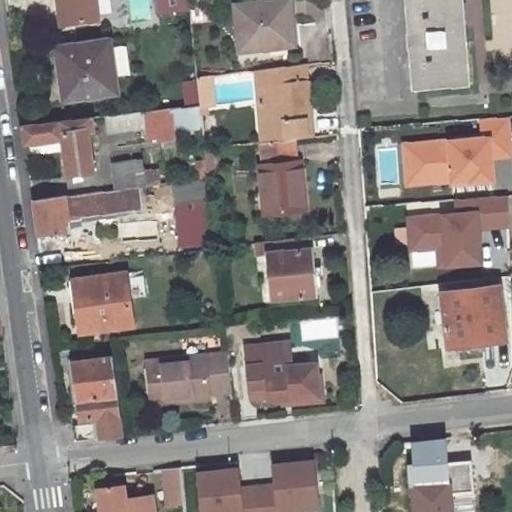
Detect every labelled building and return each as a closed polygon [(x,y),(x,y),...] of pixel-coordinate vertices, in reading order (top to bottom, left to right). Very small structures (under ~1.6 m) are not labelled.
[(60,0),(64,21),(101,15),(98,0),(60,0)] [(291,0),(236,0),(242,48),(296,43),(291,0)] [(460,0),(403,0),(411,87),(468,81),(460,0)] [(191,3),(193,22),(204,21),(201,2),(191,3)] [(61,67),(69,117),(83,115),(101,113),(123,111),(117,75),(131,73),(126,44),(111,46),(110,38),(64,44),(67,66),(61,67)] [(67,66),(64,44),(58,45),(61,67),(67,66)] [(311,103),(308,60),(292,62),(281,63),(287,135),(308,133),(305,105),(311,103)] [(210,83),(209,71),(197,72),(199,84),(210,83)] [(188,104),(200,102),(200,93),(187,95),(188,104)] [(173,126),(202,122),(200,102),(188,104),(170,106),(173,126)] [(123,111),(101,113),(103,129),(145,125),(148,140),(175,137),(173,126),(170,106),(123,111)] [(31,152),(65,148),(69,173),(92,170),(83,115),(69,117),(23,122),(26,141),(30,141),(31,152)] [(478,117),(479,136),(492,135),(493,160),(511,158),(511,131),(511,115),(478,117)] [(479,136),(446,139),(449,183),(449,188),(495,184),(493,160),(492,135),(479,136)] [(256,165),(261,214),(307,209),(302,161),(295,162),(292,137),(290,137),(259,141),(262,165),(256,165)] [(446,139),(401,142),(404,187),(449,183),(446,139)] [(205,147),(207,165),(208,175),(218,174),(215,146),(205,147)] [(143,156),(113,161),(117,186),(135,184),(159,181),(158,173),(153,169),(152,165),(145,166),(143,156)] [(188,178),(200,176),(208,175),(207,165),(188,167),(188,178)] [(208,241),(200,176),(188,178),(184,178),(171,180),(179,244),(208,241)] [(117,186),(33,197),(38,232),(74,226),(72,219),(84,217),(83,212),(138,204),(135,184),(117,186)] [(452,200),(453,212),(479,211),(480,229),(510,227),(507,196),(452,200)] [(453,212),(405,216),(408,253),(436,251),(437,268),(483,265),(480,229),(479,211),(453,212)] [(272,296),(314,292),(310,235),(254,241),(256,253),(268,252),(272,296)] [(127,271),(70,279),(76,327),(84,326),(85,331),(134,324),(127,271)] [(498,283),(441,289),(447,351),(468,348),(469,351),(482,350),(481,339),(503,336),(498,283)] [(284,341),(242,346),(247,385),(248,385),(249,396),(267,394),(268,398),(282,396),(315,392),(312,372),(311,362),(287,364),(284,341)] [(151,402),(210,395),(209,391),(230,389),(226,350),(146,359),(151,402)] [(73,361),(79,399),(81,417),(98,415),(99,419),(73,422),(75,438),(119,432),(115,394),(110,356),(73,361)] [(282,396),(283,401),(321,396),(317,372),(312,372),(315,392),(282,396)] [(450,498),(449,492),(475,490),(473,457),(473,456),(471,456),(413,460),(415,482),(417,511),(450,511),(450,499),(450,498)] [(161,467),(164,503),(183,501),(180,464),(161,467)] [(9,482),(0,483),(0,499),(11,498),(9,482)] [(122,486),(98,489),(100,511),(150,511),(149,503),(125,505),(122,486)] [(450,498),(475,496),(475,490),(449,492),(450,498)]
